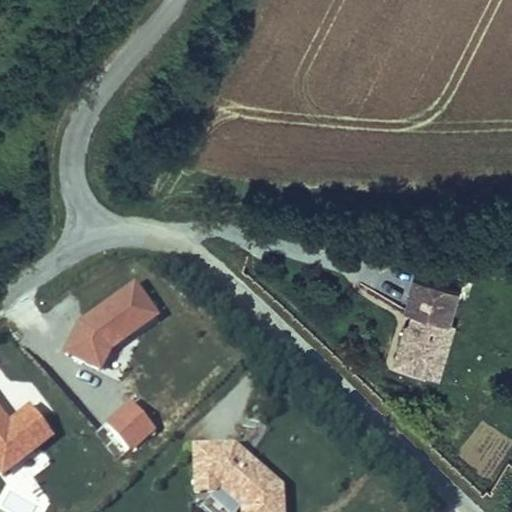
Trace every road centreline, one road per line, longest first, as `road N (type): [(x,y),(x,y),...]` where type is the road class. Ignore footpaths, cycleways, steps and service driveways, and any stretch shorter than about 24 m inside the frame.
road 1 (residential): [(469,511),(206,262),(167,239),(100,238)]
road 2 (unclassified): [(100,238),(76,188),(75,144),(93,104),(172,0)]
road 3 (unknown): [(293,342),(168,466)]
